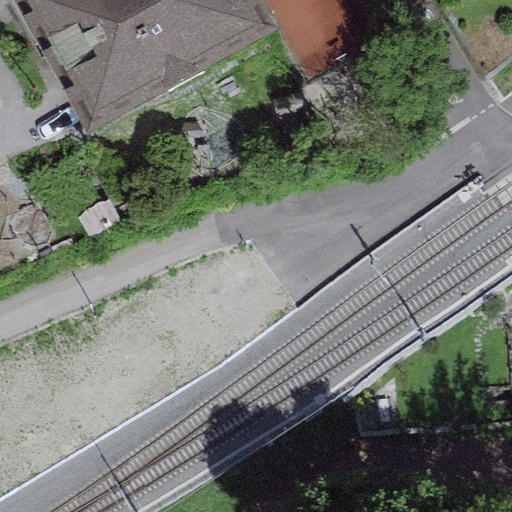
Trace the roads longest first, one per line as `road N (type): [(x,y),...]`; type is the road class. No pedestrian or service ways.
road 1 (residential): [(511,159),(264,215),(0,323)]
road 2 (residential): [(408,0),(511,148)]
